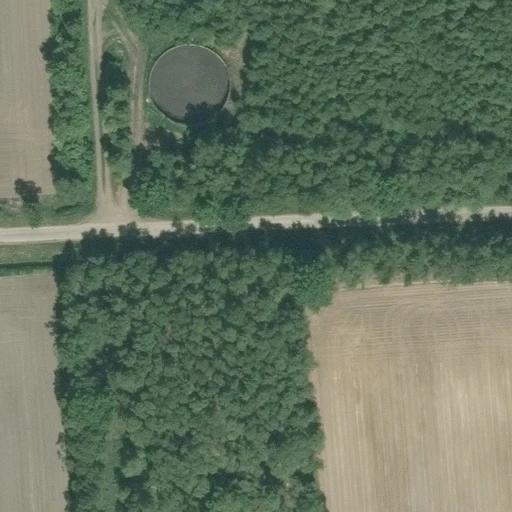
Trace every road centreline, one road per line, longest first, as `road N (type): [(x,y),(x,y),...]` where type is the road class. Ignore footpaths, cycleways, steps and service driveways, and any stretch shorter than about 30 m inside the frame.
road 1 (unclassified): [(0,235),(511,214)]
road 2 (track): [(107,230),(93,0)]
